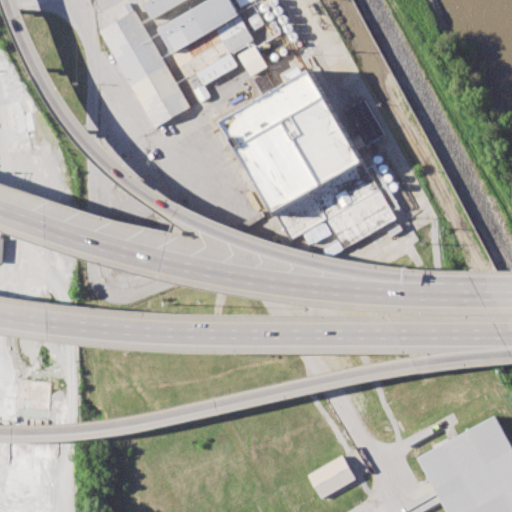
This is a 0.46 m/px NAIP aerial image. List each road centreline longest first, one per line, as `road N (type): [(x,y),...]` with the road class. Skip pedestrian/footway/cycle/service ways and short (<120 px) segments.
road 1 (motorway): [(438,295),(238,239),(113,170),(35,66),(12,0)]
road 2 (motorway): [(0,313),(232,332),(511,331)]
road 3 (motorway): [(438,295),(273,284),(126,252),(0,207)]
road 4 (motorway): [(97,426),(511,335)]
